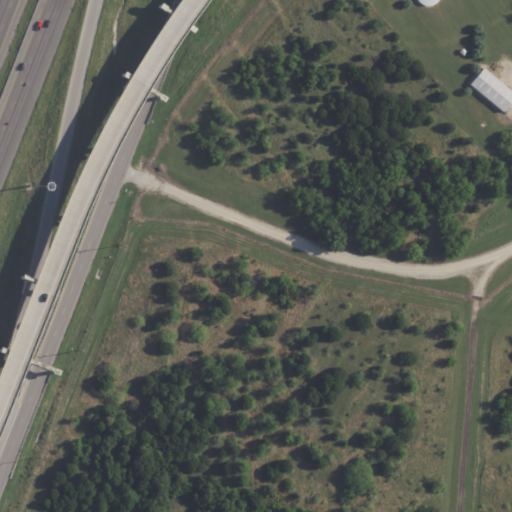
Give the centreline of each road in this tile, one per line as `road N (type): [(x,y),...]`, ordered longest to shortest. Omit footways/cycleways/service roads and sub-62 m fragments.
road 1 (secondary): [(0,468),(180,0)]
road 2 (motorway): [(0,404),(100,154),(197,0)]
road 3 (motorway): [(0,381),(89,0)]
road 4 (motorway): [(0,133),(51,0)]
